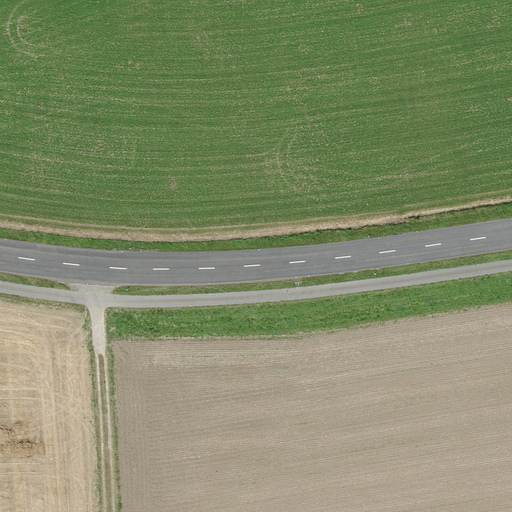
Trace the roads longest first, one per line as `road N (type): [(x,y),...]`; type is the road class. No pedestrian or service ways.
road 1 (tertiary): [(511,233),(210,267),(100,267),(0,254)]
road 2 (track): [(100,267),(109,511)]
